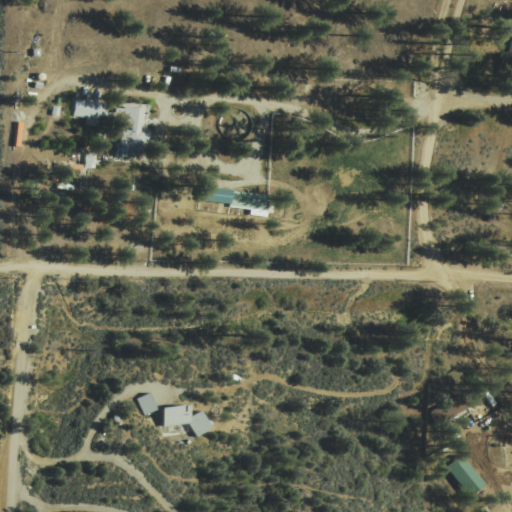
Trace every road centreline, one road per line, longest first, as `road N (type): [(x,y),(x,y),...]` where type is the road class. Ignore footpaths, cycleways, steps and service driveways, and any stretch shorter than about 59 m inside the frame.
road 1 (residential): [(0,267),(511,276)]
road 2 (track): [(371,273),(345,308),(350,326),(392,359),(393,389),(325,393),(264,372),(220,391)]
road 3 (residential): [(452,0),(437,43),(428,120),(424,274)]
